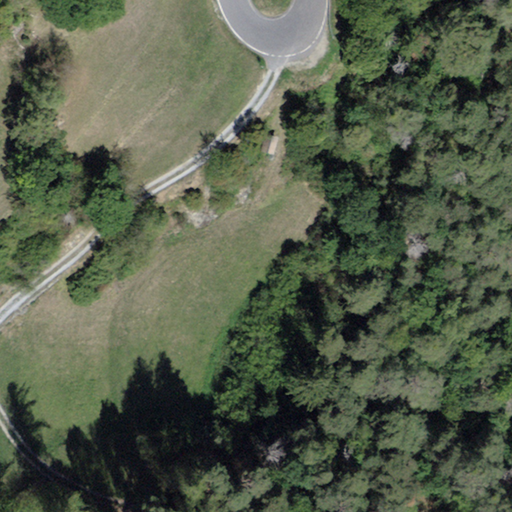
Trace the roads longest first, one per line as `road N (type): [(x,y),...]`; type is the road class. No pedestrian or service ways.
road 1 (track): [(0,326),(92,243),(228,142),(268,85),(282,37)]
road 2 (track): [(130,511),(16,435),(0,405)]
road 3 (track): [(0,217),(14,200),(19,143),(9,69)]
